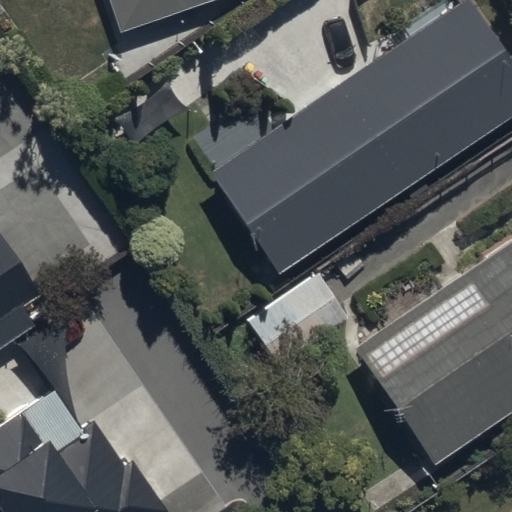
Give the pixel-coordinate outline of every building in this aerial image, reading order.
[(116,0),(140,36),(195,0),(116,0)] [(511,78),(457,0),(455,0),(207,172),(277,273),(511,111),(511,78)] [(511,423),(511,244),(348,353),(431,477),(511,423)] [(0,320),(30,300),(0,254),(0,320)] [(343,315),(312,270),(242,318),(274,363),(343,315)] [(14,424),(0,433),(0,511),(159,511),(100,424),(42,464),(14,424)]
